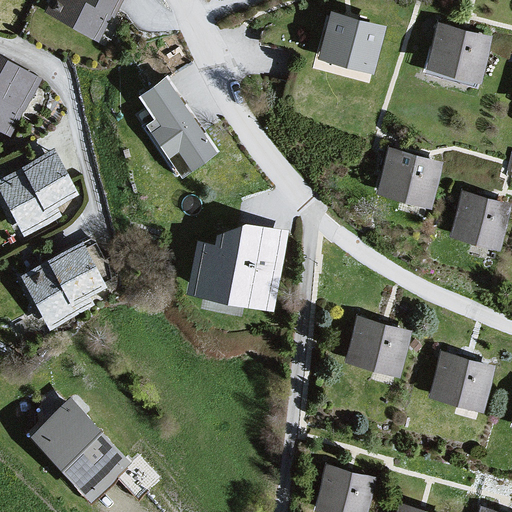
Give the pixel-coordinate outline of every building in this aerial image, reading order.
[(121,0),(51,0),(43,16),(97,45),(121,0)] [(385,27),(329,11),(316,60),(371,75),(385,27)] [(493,39),(436,24),(423,72),(480,88),(493,39)] [(42,78),(0,55),(0,133),(9,139),(42,78)] [(220,153),(167,76),(136,99),(152,121),(145,128),(181,181),(220,153)] [(444,164),(389,148),(375,193),(430,209),(444,164)] [(52,150),(0,179),(0,200),(21,238),(60,215),(57,209),(78,197),(52,150)] [(511,208),(511,207),(460,194),(448,238),(500,252),(511,208)] [(286,230),(219,221),(216,246),(195,243),(188,299),(275,310),(286,230)] [(110,295),(80,242),(19,278),(49,330),(110,295)] [(411,333),(353,316),(339,364),(397,381),(411,333)] [(496,368),(437,352),(425,396),(484,412),(496,368)] [(130,468),(68,400),(28,436),(90,504),(130,468)] [(367,511),(376,479),(323,466),(311,511),(367,511)] [(431,511),(396,502),(393,511),(431,511)]
